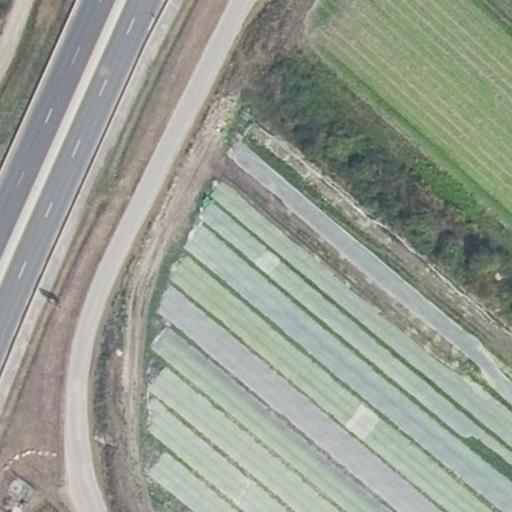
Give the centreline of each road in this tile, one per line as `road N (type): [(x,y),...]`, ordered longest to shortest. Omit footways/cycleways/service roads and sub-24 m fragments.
road 1 (track): [(87,511),(71,432),(72,363),(101,277),(233,0)]
road 2 (secondary): [(0,330),(147,0)]
road 3 (secondary): [(91,0),(0,202)]
